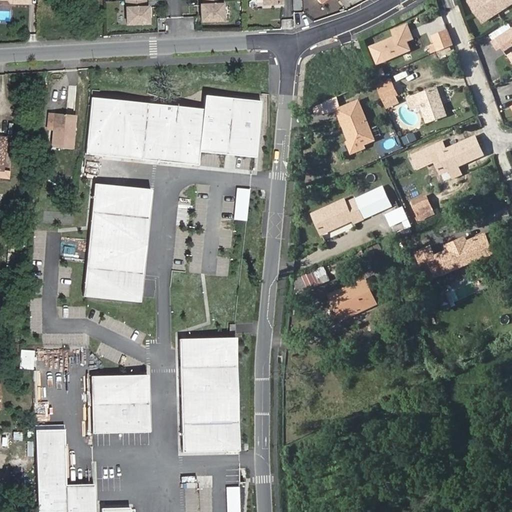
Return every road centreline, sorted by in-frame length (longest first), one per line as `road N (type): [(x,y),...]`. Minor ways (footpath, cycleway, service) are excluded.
road 1 (residential): [(164,470),(176,176)]
road 2 (residential): [(273,474),(271,360),(287,186)]
road 3 (residential): [(0,58),(178,50)]
road 4 (residential): [(446,0),(499,144)]
road 5 (residential): [(60,384),(78,443),(164,470)]
road 6 (residential): [(287,186),(302,39)]
road 7 (residential): [(178,50),(302,39)]
